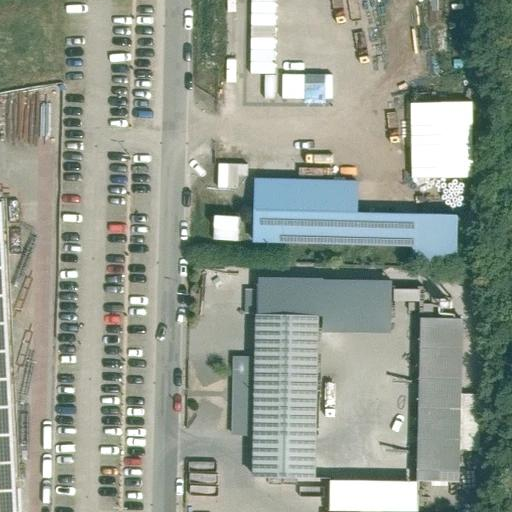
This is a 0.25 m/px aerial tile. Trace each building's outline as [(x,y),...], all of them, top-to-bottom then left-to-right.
[(472,100),(410,101),(411,179),(474,178),(472,100)] [(458,211),(358,209),(358,179),(253,176),(252,241),(412,245),(412,264),(457,265),(458,211)] [(0,511),(14,511),(2,200),(0,200),(0,511)] [(249,312),(261,311),(260,289),(248,289),(249,312)] [(254,313),(254,355),(232,355),(231,433),(254,434),(253,475),(316,476),(319,314),(254,313)] [(421,316),(418,477),(459,478),(459,449),(479,449),(480,392),(462,392),(463,317),(421,316)] [(335,510),(426,511),(426,480),(335,480),(335,510)]
